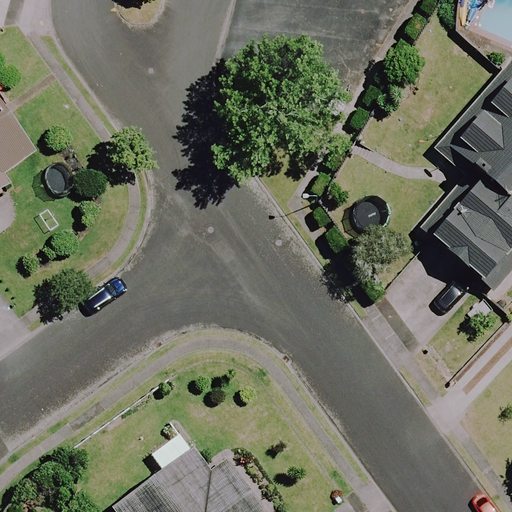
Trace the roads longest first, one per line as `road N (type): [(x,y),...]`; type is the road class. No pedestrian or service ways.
road 1 (residential): [(446,511),(288,293),(244,263),(211,256)]
road 2 (residential): [(211,256),(0,415)]
road 3 (residential): [(167,140),(93,42),(76,0)]
road 4 (residential): [(197,0),(167,140)]
road 5 (residential): [(211,256),(167,140)]
